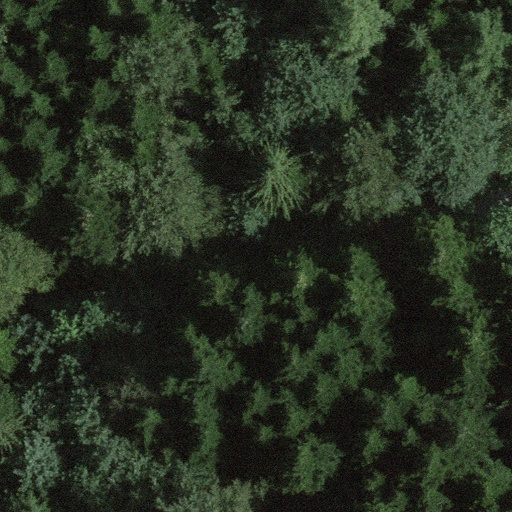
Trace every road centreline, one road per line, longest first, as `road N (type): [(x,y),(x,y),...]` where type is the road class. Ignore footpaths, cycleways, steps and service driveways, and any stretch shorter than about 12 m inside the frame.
road 1 (unclassified): [(0,310),(511,209)]
road 2 (track): [(149,0),(225,46),(511,144)]
